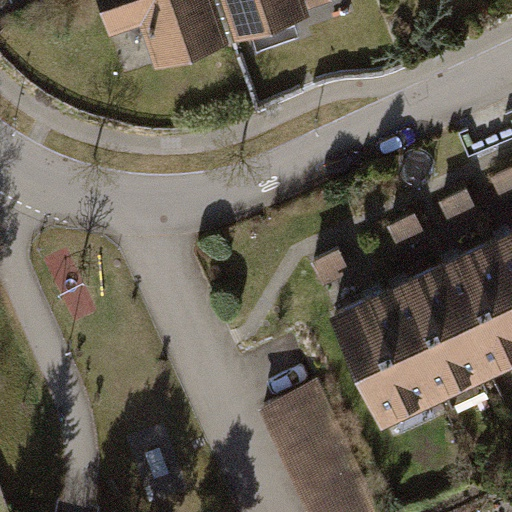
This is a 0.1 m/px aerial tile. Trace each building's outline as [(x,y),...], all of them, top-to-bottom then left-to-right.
[(213,0),(105,0),(112,18),(140,8),(157,54),(224,29),(213,0)] [(232,0),(240,23),(306,0),(232,0)] [(511,214),(479,230),(511,300),(511,214)] [(511,300),(479,230),(429,253),(480,361),(511,345),(511,300)] [(376,277),(426,385),(480,361),(429,253),(376,277)] [(321,302),(371,411),(426,385),(376,277),(321,302)] [(380,511),(319,378),(260,405),(309,511),(380,511)]
